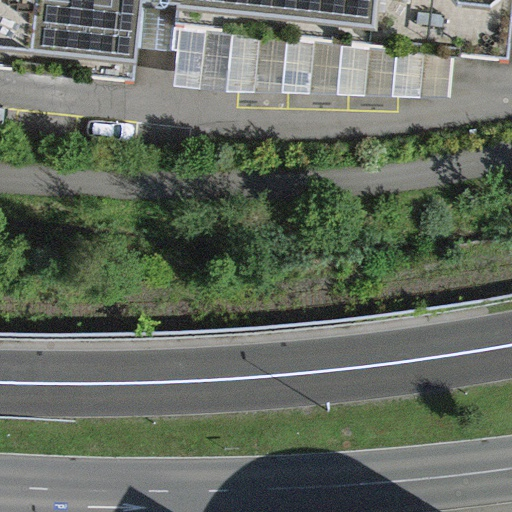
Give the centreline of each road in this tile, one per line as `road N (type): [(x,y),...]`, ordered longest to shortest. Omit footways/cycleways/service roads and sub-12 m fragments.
road 1 (secondary): [(0,375),(301,369),(511,339)]
road 2 (unclassified): [(511,473),(183,497),(0,487)]
